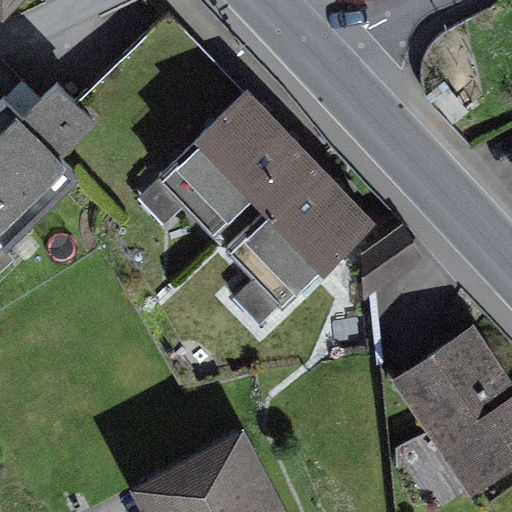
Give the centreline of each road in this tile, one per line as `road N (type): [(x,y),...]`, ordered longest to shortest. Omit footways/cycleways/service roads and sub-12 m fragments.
road 1 (secondary): [(511,268),(332,69)]
road 2 (unclassified): [(431,0),(332,69)]
